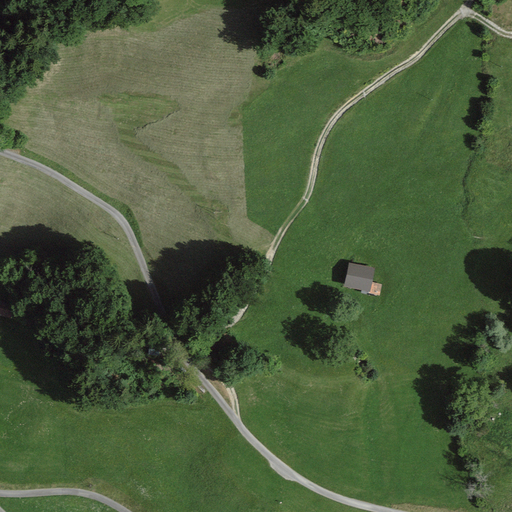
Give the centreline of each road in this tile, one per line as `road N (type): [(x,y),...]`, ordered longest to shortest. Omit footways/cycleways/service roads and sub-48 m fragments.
road 1 (track): [(464,8),(413,59),(341,112),(254,295),(240,316),(205,338),(206,353),(230,385),(235,420)]
road 2 (track): [(235,420),(171,332),(119,216),(0,151)]
road 3 (track): [(392,511),(319,489),(235,420)]
road 4 (track): [(0,493),(82,494),(123,511)]
